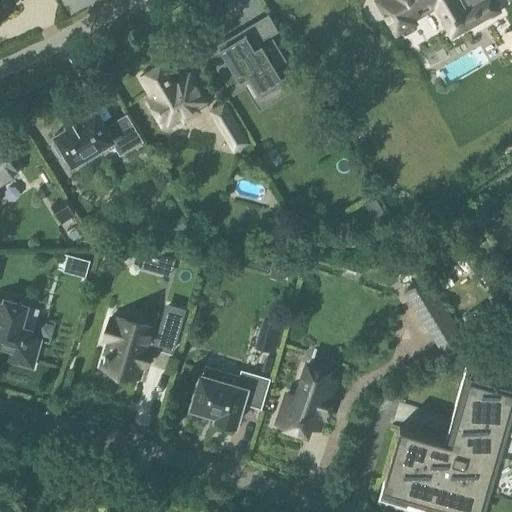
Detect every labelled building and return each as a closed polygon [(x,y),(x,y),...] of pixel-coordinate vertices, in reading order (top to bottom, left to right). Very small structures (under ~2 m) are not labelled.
[(0,0),(0,15),(11,9),(6,0),(0,0)] [(378,0),(376,1),(395,32),(414,21),(410,14),(433,1),(445,22),(452,35),(464,29),(492,13),(497,10),(491,0),(378,0)] [(215,67),(228,88),(239,82),(243,80),(242,80),(248,76),(258,92),(281,79),(274,68),(286,61),(272,38),(258,46),(249,31),(236,39),(231,42),(229,38),(216,45),(226,61),(215,67)] [(167,75),(160,65),(139,77),(151,97),(146,100),(153,111),(161,126),(167,123),(168,124),(181,117),(183,120),(197,112),(195,108),(206,102),(189,75),(172,85),(169,79),(169,78),(167,75)] [(238,129),(223,104),(210,112),(225,136),(238,129)] [(124,139),(130,148),(142,141),(126,115),(114,122),(116,125),(107,130),(95,111),(81,119),(80,117),(66,125),(67,128),(53,136),(56,141),(52,144),(60,156),(64,154),(71,165),(86,157),(88,161),(101,153),(98,149),(111,141),(114,145),(124,139)] [(0,182),(16,173),(0,146),(0,182)] [(374,198),(364,204),(374,220),(384,214),(374,198)] [(67,206),(63,200),(51,207),(55,213),(67,206)] [(506,252),(511,248),(511,249),(511,213),(490,230),(506,252)] [(481,269),(466,252),(455,261),(470,278),(481,269)] [(511,268),(502,256),(494,262),(505,275),(511,269),(511,268)] [(0,345),(1,346),(14,349),(11,361),(32,367),(40,340),(28,336),(30,329),(21,326),(27,305),(3,298),(2,302),(0,301),(0,345)] [(109,319),(103,339),(109,341),(105,355),(104,355),(103,359),(101,367),(138,378),(141,365),(146,366),(150,352),(146,351),(148,344),(156,347),(155,348),(171,353),(183,313),(165,308),(159,331),(152,329),(152,328),(116,317),(115,320),(109,319)] [(283,324),(263,318),(254,347),(274,353),(283,324)] [(297,396),(288,393),(277,423),(305,433),(308,425),(317,428),(321,416),(325,417),(332,398),(328,397),(334,379),(325,376),(327,371),(308,364),(297,396)] [(469,377),(451,442),(399,427),(383,481),(384,481),(381,494),(443,511),(478,511),(485,488),(508,495),(511,480),(511,376),(469,364),(466,366),(465,366),(472,368),(470,378),(469,377)] [(200,375),(190,408),(216,415),(215,420),(235,426),(242,403),(260,408),(269,379),(241,371),(237,386),(217,380),(218,375),(203,371),(202,376),(200,375)]
